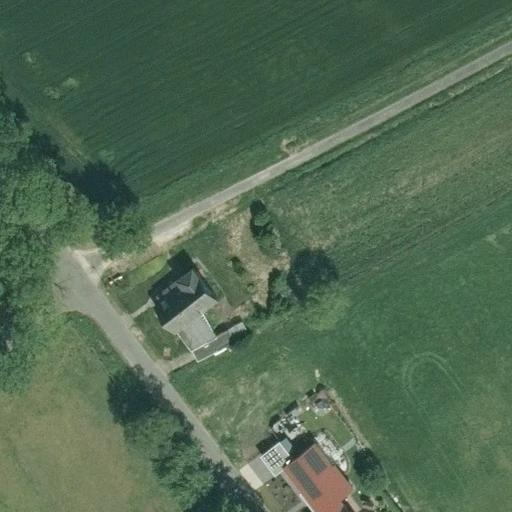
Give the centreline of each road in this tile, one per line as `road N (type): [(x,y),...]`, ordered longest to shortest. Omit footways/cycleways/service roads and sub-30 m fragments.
road 1 (unclassified): [(78,273),(260,511)]
road 2 (unclassified): [(0,171),(78,273)]
